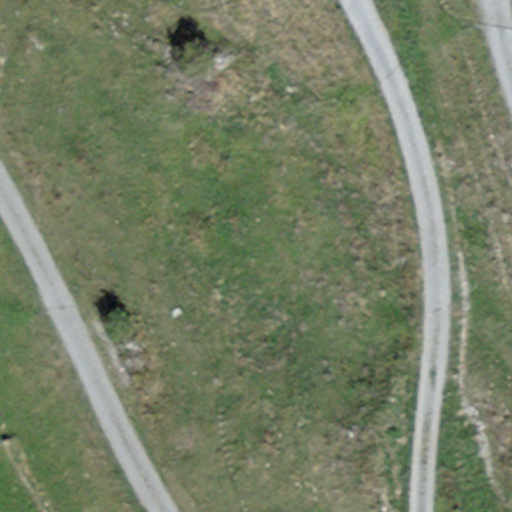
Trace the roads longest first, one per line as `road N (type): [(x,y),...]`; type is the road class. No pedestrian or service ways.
road 1 (track): [(424,511),(439,307),(429,186),(410,115),(358,0)]
road 2 (track): [(0,191),(167,511)]
